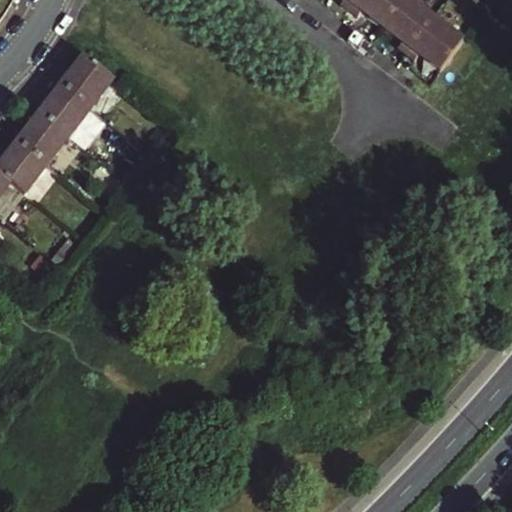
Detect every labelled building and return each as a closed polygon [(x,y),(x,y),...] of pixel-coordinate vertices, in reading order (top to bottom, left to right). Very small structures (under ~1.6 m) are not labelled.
[(357,0),(343,0),(340,5),(348,12),(357,0)] [(357,0),(348,12),(357,19),(361,13),(382,28),(404,0),(357,0)] [(434,21),(405,0),(404,0),(382,28),(401,43),(397,49),(406,56),(433,22),(434,21)] [(462,43),(434,21),(433,22),(406,56),(414,62),(419,57),(439,71),(440,73),(462,43)] [(56,84),(91,111),(115,81),(84,57),(67,79),(62,76),(56,84)] [(54,96),(38,116),(68,140),(91,111),(56,84),(49,93),(54,96)] [(68,140),(38,116),(23,136),(17,132),(11,140),(46,168),(68,140)] [(9,153),(0,164),(0,177),(9,184),(24,196),(46,168),(11,140),(4,149),(9,153)] [(0,177),(0,196),(9,184),(0,177)]
